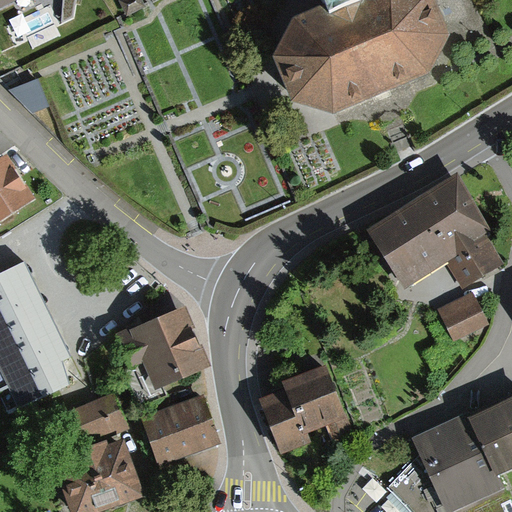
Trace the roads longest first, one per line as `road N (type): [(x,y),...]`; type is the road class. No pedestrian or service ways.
road 1 (tertiary): [(511,110),(305,223),(267,251),(236,294)]
road 2 (unclassified): [(236,294),(113,224),(0,110)]
road 3 (tertiary): [(236,294),(228,358),(248,511)]
